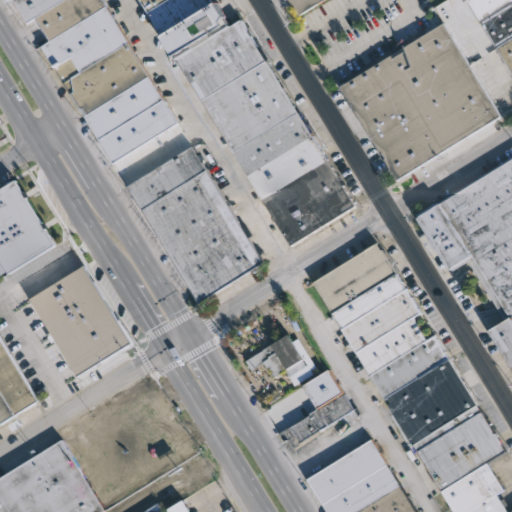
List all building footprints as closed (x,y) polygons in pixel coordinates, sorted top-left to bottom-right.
[(106,0),(181,123),(117,164),(46,47),(53,42),(39,18),(30,23),(15,0),(106,0)] [(215,0),(220,8),(225,5),(234,19),(232,21),(236,27),(245,21),(251,31),(253,30),(256,34),(254,35),(359,208),(295,247),(143,0),(215,0)] [(328,0),(300,18),(289,0),(328,0)] [(511,0),(511,71),(498,49),(491,38),(481,22),(478,17),(467,0),(511,0)] [(409,173),(398,180),(341,87),(445,22),(502,114),(409,173)] [(203,305),(132,188),(196,147),(268,265),(203,305)] [(511,362),(492,329),(504,322),(466,259),(452,268),(420,216),(511,159),(511,362)] [(57,244),(10,273),(8,269),(0,274),(0,207),(2,206),(0,202),(0,189),(17,179),(57,244)] [(494,492),(505,511),(511,508),(511,511),(460,511),(318,280),(381,241),(508,447),(484,461),(500,489),(494,492)] [(99,362),(78,376),(30,299),(84,265),(132,342),(99,362)] [(0,425),(0,331),(41,400),(0,425)] [(293,332),(297,339),(300,337),(321,370),(297,385),(287,370),(276,378),(271,371),(269,372),(265,365),(267,364),(266,361),(254,369),(248,360),(274,343),(271,339),(281,333),(284,338),(293,332)] [(328,424),(289,448),(285,440),(281,442),(280,440),(281,439),(276,431),(287,424),(288,426),(309,413),(308,411),(317,405),(303,382),(328,367),(352,407),(349,408),(350,411),(328,424)] [(160,454),(146,463),(130,436),(161,417),(168,429),(151,439),(160,454)] [(0,511),(0,479),(66,439),(97,490),(109,509),(104,511),(0,511)] [(419,511),(332,511),(312,478),(376,439),(419,511)] [(166,511),(168,511),(169,511),(173,510),(172,508),(187,499),(195,511),(166,511)]
